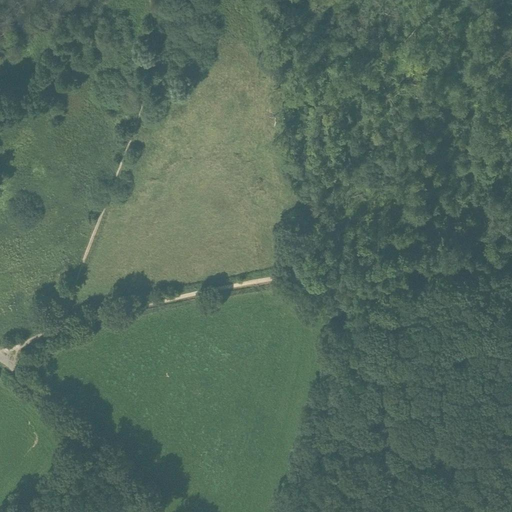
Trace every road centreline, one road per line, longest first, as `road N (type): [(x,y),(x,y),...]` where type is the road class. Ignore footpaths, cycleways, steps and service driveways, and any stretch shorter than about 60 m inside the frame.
road 1 (track): [(60,326),(371,261),(511,247)]
road 2 (track): [(3,354),(142,511)]
